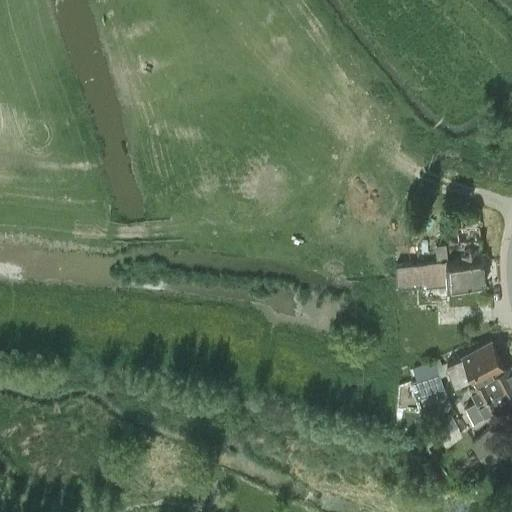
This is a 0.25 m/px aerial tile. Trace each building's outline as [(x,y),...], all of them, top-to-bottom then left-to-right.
[(449,259),(481,257),(477,211),(446,213),(449,259)] [(446,244),(417,246),(418,262),(447,259),(446,244)] [(481,257),(449,259),(447,259),(418,262),(395,263),(397,284),(420,283),(420,285),(447,283),(447,284),(485,281),(483,262),(481,262),(481,257)] [(462,355),(446,361),(456,383),(472,376),(475,380),(504,367),(491,339),(461,353),(462,355)] [(417,377),(437,371),(434,360),(414,366),(417,377)] [(478,399),(466,405),(475,421),(486,414),(487,415),(511,401),(511,367),(510,364),(470,385),(478,399)] [(417,377),(408,380),(414,398),(443,388),(437,371),(417,377)] [(455,411),(436,423),(420,433),(427,443),(442,433),(447,429),(452,436),(466,427),(455,411)] [(487,462),(507,449),(492,426),(472,439),(487,462)]
